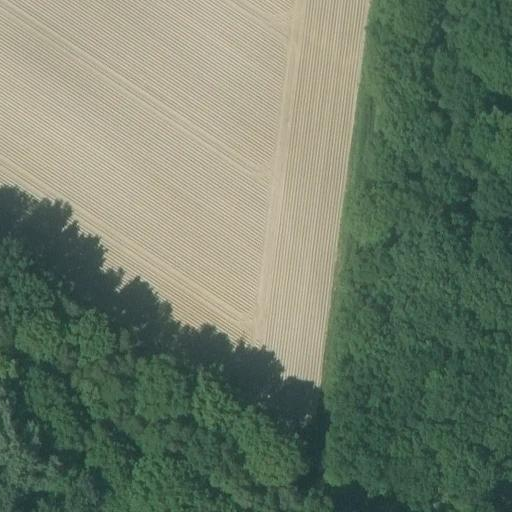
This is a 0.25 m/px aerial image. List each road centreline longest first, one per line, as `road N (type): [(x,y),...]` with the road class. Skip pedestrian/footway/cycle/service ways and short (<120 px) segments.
road 1 (track): [(0,310),(306,511)]
road 2 (track): [(0,429),(125,511)]
